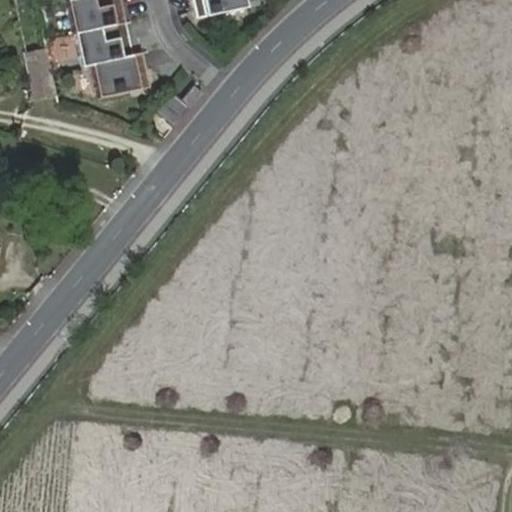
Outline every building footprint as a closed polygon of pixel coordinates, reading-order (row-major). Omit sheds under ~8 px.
[(119,0),(69,0),(67,1),(74,33),(124,23),(119,0)] [(192,0),(197,21),(247,9),(245,0),(192,0)] [(124,23),(74,33),(82,68),(91,66),(92,66),(92,65),(132,56),(131,55),(124,23)] [(46,53),(14,59),(21,95),(52,89),(46,53)] [(92,66),(91,66),(98,98),(148,87),(141,53),(131,55),(132,56),(92,65),(92,66)] [(170,94),(154,112),(172,128),(201,93),(192,86),(181,101),(170,94)]
